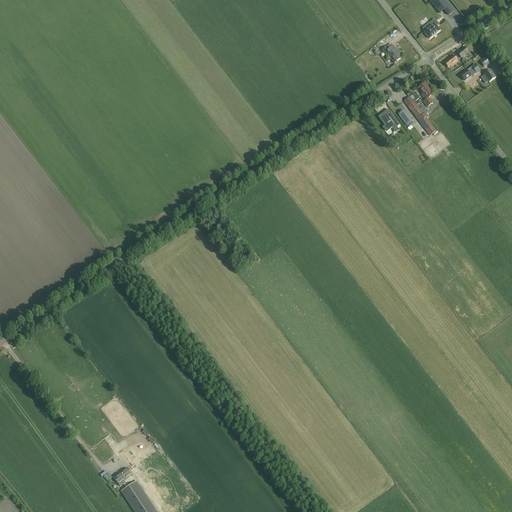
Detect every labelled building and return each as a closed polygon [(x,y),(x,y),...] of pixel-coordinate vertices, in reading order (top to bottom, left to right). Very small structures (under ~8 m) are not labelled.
[(430,0),(434,3),(432,5),(439,14),(449,7),(443,0),(430,0)] [(446,12),(450,19),(454,16),(450,10),(446,12)] [(440,17),(435,21),(442,29),(447,25),(440,17)] [(424,33),(430,39),(440,31),(435,24),(424,33)] [(384,54),(386,52),(395,63),(401,59),(397,54),(398,53),(391,44),(387,46),(382,50),(384,54)] [(461,58),(468,52),(465,48),(458,53),(461,58)] [(458,61),(454,56),(445,64),(448,68),(450,66),(451,67),(458,61)] [(484,67),(491,62),(490,61),(493,60),(490,56),(488,58),(487,57),(480,62),(484,67)] [(474,76),(480,71),(475,65),(461,76),(465,81),(473,75),(474,76)] [(496,78),(491,70),(483,75),(489,83),(496,78)] [(433,103),(429,98),(434,94),(428,87),(425,83),(418,88),(423,95),(422,95),(426,100),(423,102),(428,108),(433,103)] [(404,101),(408,106),(408,107),(430,136),(436,131),(427,119),(428,118),(427,117),(428,117),(425,114),(424,115),(414,102),(410,97),(404,101)] [(395,125),(397,128),(400,126),(389,110),(379,117),(385,126),(384,127),(387,131),(395,125)] [(399,115),(407,125),(412,122),(404,112),(399,115)] [(131,464),(150,453),(148,449),(133,457),(132,455),(146,447),(144,444),(125,454),(131,464)] [(151,455),(141,460),(142,463),(153,458),(151,455)] [(137,473),(157,463),(155,460),(136,470),(137,473)] [(135,469),(143,464),(141,461),(133,466),(135,469)] [(126,483),(124,481),(132,475),(127,468),(118,475),(114,478),(120,487),(126,483)] [(146,485),(164,474),(162,470),(143,481),(146,485)] [(108,482),(112,478),(109,473),(104,477),(108,482)] [(166,477),(149,486),(162,511),(175,511),(184,506),(178,494),(177,494),(173,487),(173,488),(170,483),(160,488),(159,486),(168,481),(166,477)] [(124,488),(121,490),(124,494),(129,502),(131,503),(132,502),(133,499),(132,499),(131,497),(127,496),(123,491),(128,492),(128,485),(133,492),(134,486),(135,488),(138,489),(140,488),(140,485),(136,480),(134,480),(133,483),(131,483),(124,487),(124,488)]
